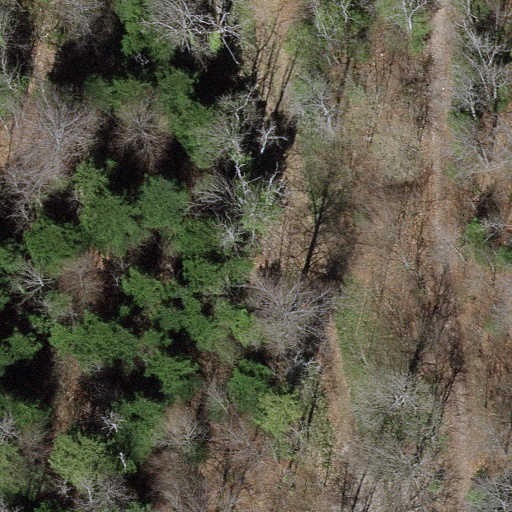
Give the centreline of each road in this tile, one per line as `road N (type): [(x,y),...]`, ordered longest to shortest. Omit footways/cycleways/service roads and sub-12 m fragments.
road 1 (track): [(458,511),(473,0)]
road 2 (track): [(383,511),(269,138)]
